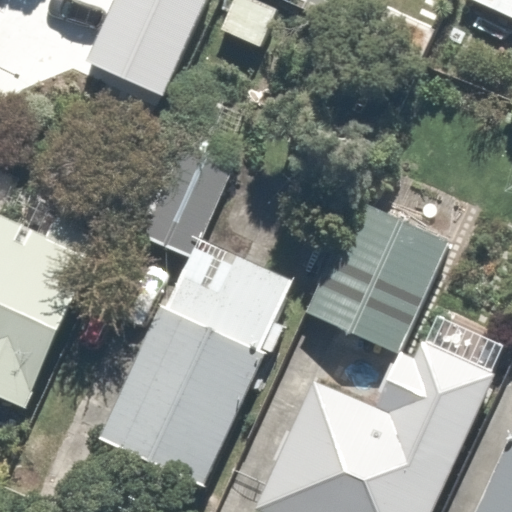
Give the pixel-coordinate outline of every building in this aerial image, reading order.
[(18,0),(185,74),(218,0),(18,0)] [(282,13),(253,0),(238,0),(224,31),(264,50),(282,13)] [(511,0),(470,0),(511,18),(511,0)] [(195,262),(204,242),(239,167),(165,136),(124,229),(195,262)] [(312,316),(403,357),(453,245),(363,205),(312,316)] [(0,397),(32,412),(110,241),(60,219),(52,240),(0,215),(0,397)] [(173,311),(167,309),(106,443),(211,491),(272,358),(267,355),(299,284),(204,242),(195,262),(173,311)] [(396,416),(319,384),(260,511),(440,511),(469,449),(449,439),(463,408),(409,385),(396,416)] [(511,511),(511,451),(484,511),(511,511)]
